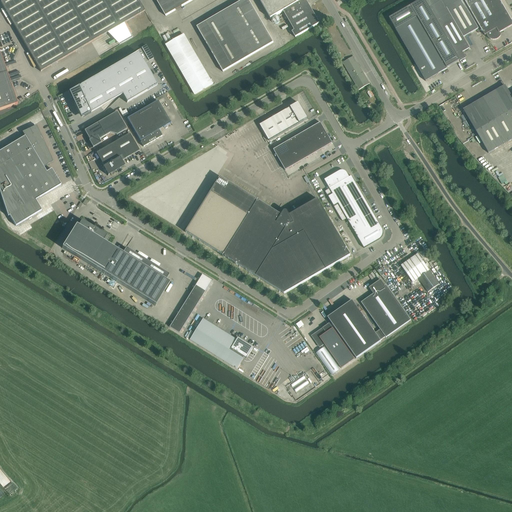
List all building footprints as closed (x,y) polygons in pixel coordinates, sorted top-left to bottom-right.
[(4,0),(0,3),(40,72),(144,12),(137,0),(4,0)] [(156,0),(166,17),(176,11),(183,7),(194,0),(156,0)] [(248,0),(244,0),(197,28),(223,73),(274,43),(248,0)] [(259,0),(271,19),(285,11),(297,30),(292,32),(295,38),(320,24),(305,0),(259,0)] [(424,0),(420,0),(389,19),(426,82),(447,69),(447,68),(460,61),(424,0)] [(424,0),(460,61),(460,62),(466,58),(463,54),(462,53),(463,52),(470,49),(463,38),(478,29),(461,0),(424,0)] [(501,36),(501,35),(499,33),(511,26),(511,21),(499,0),(464,0),(485,36),(486,35),(488,38),(489,39),(490,39),(490,40),(491,40),(492,40),(493,41),(494,41),(495,40),(496,40),(497,40),(498,39),(499,39),(499,38),(500,38),(500,37),(501,37),(501,36)] [(184,35),(166,45),(195,95),(213,85),(184,35)] [(71,98),(74,105),(81,119),(84,118),(83,118),(122,95),(127,103),(157,86),(138,53),(80,86),(78,87),(75,89),(68,93),(71,98)] [(0,110),(17,105),(0,54),(0,110)] [(343,63),(347,69),(359,90),(370,84),(357,62),(354,57),(343,63)] [(505,86),(463,110),(488,154),(511,139),(511,97),(511,98),(505,86)] [(170,123),(158,101),(127,119),(143,147),(162,137),(159,131),(158,130),(170,123)] [(299,103),(260,125),(269,141),(308,119),(299,103)] [(117,112),(84,131),(90,140),(89,141),(93,148),(101,143),(99,140),(110,133),(117,135),(127,129),(117,112)] [(273,150),(285,171),(332,144),(320,123),(273,150)] [(25,137),(0,151),(0,192),(8,217),(9,216),(16,226),(41,211),(35,200),(61,185),(51,169),(46,172),(43,168),(53,162),(43,140),(41,141),(39,137),(41,136),(39,132),(36,126),(22,133),(25,137)] [(129,134),(96,153),(104,167),(103,167),(108,176),(125,167),(121,161),(139,151),(129,134)] [(333,195),(328,197),(334,207),(338,204),(350,224),(364,248),(364,249),(379,240),(380,239),(381,239),(382,238),(382,237),(383,236),(383,235),(383,234),(383,232),(383,231),(383,230),(382,229),(352,176),(349,178),(347,174),(347,173),(346,172),(345,172),(344,171),(343,171),(342,171),(341,171),(340,172),(339,172),(334,175),(334,174),(332,175),(332,176),(327,179),(324,180),(330,189),(333,195)] [(186,233),(193,237),(222,256),(223,255),(224,255),(223,257),(224,255),(226,256),(225,257),(284,294),(350,256),(318,199),(290,216),(288,213),(287,212),(286,212),(285,212),(284,212),(284,213),(282,216),(260,202),(259,203),(258,202),(259,201),(258,200),(257,202),(256,201),(257,200),(220,178),(186,233)] [(76,226),(62,248),(62,249),(104,275),(155,306),(169,284),(165,281),(169,275),(126,248),(122,254),(118,252),(106,244),(111,236),(99,229),(100,228),(98,227),(97,228),(95,226),(94,228),(81,221),(78,227),(76,226)] [(418,254),(401,266),(413,283),(418,279),(429,271),(418,254)] [(429,271),(418,279),(428,293),(439,285),(429,271)] [(203,275),(170,328),(180,334),(212,281),(203,275)] [(369,288),(372,292),(373,294),(361,303),(380,330),(375,333),(352,301),(328,318),(356,359),(381,342),(380,341),(385,337),(386,338),(411,321),(386,285),(385,286),(381,280),(369,288)] [(253,348),(244,342),(239,339),(238,338),(237,340),(203,319),(190,340),(237,370),(244,357),(246,359),(247,357),(253,348)] [(329,324),(311,336),(320,349),(325,345),(341,369),(355,360),(333,329),(329,324)]
